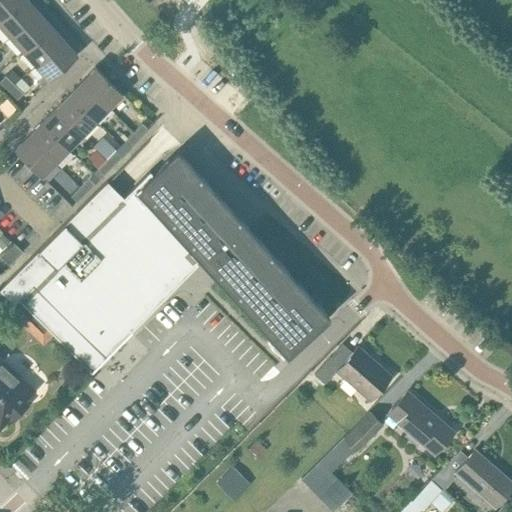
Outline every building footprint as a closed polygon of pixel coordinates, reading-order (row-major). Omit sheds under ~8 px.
[(21,0),(14,7),(0,19),(0,25),(9,36),(10,36),(26,21),(38,10),(29,0),(28,0),(21,0)] [(0,0),(0,19),(21,0),(0,0)] [(26,21),(9,36),(14,41),(22,51),(51,25),(40,12),(38,10),(26,21)] [(51,25),(22,51),(25,54),(35,65),(64,39),(52,26),(51,25)] [(64,39),(35,65),(36,67),(48,79),(77,54),(67,43),(65,41),(64,39)] [(95,66),(68,94),(95,121),(122,93),(95,66)] [(5,75),(0,79),(0,81),(8,90),(14,83),(5,75)] [(14,83),(8,90),(17,99),(23,92),(14,83)] [(81,135),(95,121),(68,94),(54,107),(62,115),(81,135)] [(5,99),(0,103),(0,113),(5,119),(15,111),(5,99)] [(41,121),(68,148),(81,135),(62,115),(54,107),(41,121)] [(34,142),(54,162),(68,148),(41,121),(27,135),(34,142)] [(142,122),(133,131),(133,132),(139,138),(148,129),(142,122)] [(5,283),(0,287),(0,291),(12,303),(13,304),(20,297),(55,330),(94,367),(206,260),(222,277),(289,348),(326,316),(320,310),(160,130),(5,283)] [(133,132),(124,140),(131,146),(139,138),(133,132)] [(13,149),(41,176),(54,162),(34,142),(27,135),(13,149)] [(102,136),(93,145),(106,159),(112,165),(121,156),(123,154),(126,151),(120,145),(117,148),(115,150),(102,136)] [(98,152),(90,160),(97,168),(105,159),(98,152)] [(105,159),(97,168),(104,174),(112,165),(106,159),(105,159)] [(88,177),(79,186),(86,192),(94,183),(88,177)] [(70,195),(77,202),(86,192),(79,186),(70,195)] [(1,232),(0,232),(0,248),(1,249),(10,241),(1,232)] [(0,254),(0,255),(9,265),(23,251),(13,241),(0,254)] [(12,303),(8,307),(29,329),(28,329),(43,343),(55,330),(20,297),(13,304),(12,303)] [(314,374),(324,384),(335,371),(369,400),(391,375),(357,345),(343,361),(333,352),(314,374)] [(0,424),(8,416),(12,420),(27,402),(24,399),(33,388),(0,358),(0,424)] [(433,453),(453,430),(407,390),(387,413),(433,453)] [(370,411),(320,460),(331,471),(355,447),(356,449),(382,424),(370,411)] [(257,439),(248,447),(258,457),(266,449),(257,439)] [(495,507),(511,486),(511,481),(475,449),(455,472),(495,507)] [(320,460),(301,479),(317,495),(333,510),(351,492),(336,477),(331,471),(320,460)] [(221,476),(215,482),(233,500),(249,483),(245,479),(232,465),(221,476)] [(435,474),(431,478),(443,489),(454,477),(453,476),(451,474),(453,473),(444,465),(435,474)] [(417,511),(420,509),(422,510),(430,501),(442,511),(454,498),(443,489),(431,478),(411,500),(410,499),(398,511),(417,511)] [(511,511),(511,507),(504,501),(496,511),(498,511),(511,511)]
